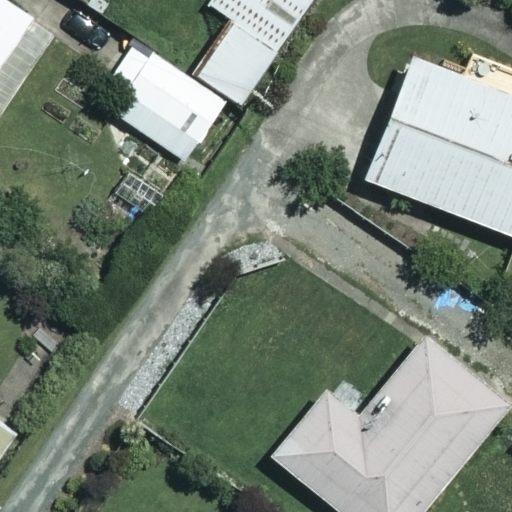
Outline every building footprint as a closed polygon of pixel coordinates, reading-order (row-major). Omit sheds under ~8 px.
[(0,0),(0,50),(28,9),(13,0),(0,0)] [(209,0),(226,13),(190,60),(232,92),(302,0),(209,0)] [(224,98),(133,40),(95,100),(186,158),(224,98)] [(511,86),(408,45),(359,168),(511,228),(511,86)] [(409,511),(507,389),(425,324),(357,409),(321,381),(266,450),(344,511),(409,511)] [(0,448),(14,428),(0,418),(0,448)]
